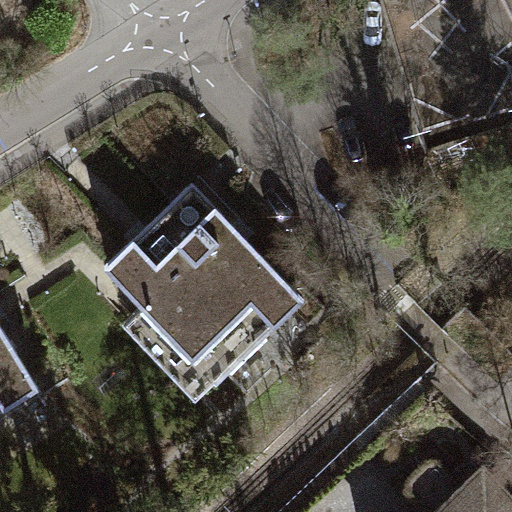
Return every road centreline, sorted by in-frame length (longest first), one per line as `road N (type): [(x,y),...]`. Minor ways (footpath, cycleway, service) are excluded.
road 1 (residential): [(153,25),(357,250)]
road 2 (residential): [(153,25),(0,122)]
